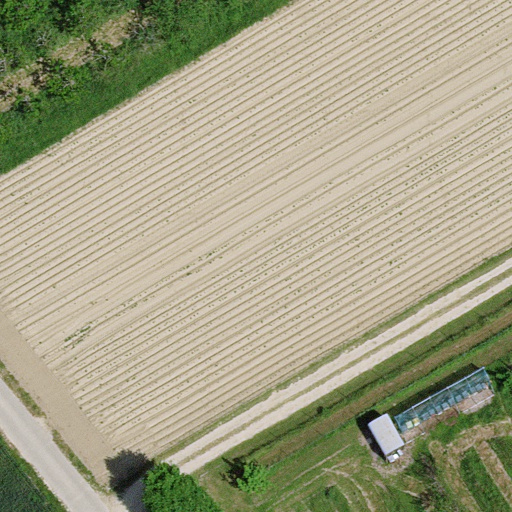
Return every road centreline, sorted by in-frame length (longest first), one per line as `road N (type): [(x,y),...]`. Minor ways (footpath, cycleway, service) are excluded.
road 1 (track): [(105,511),(511,272)]
road 2 (unclassified): [(0,398),(92,511)]
